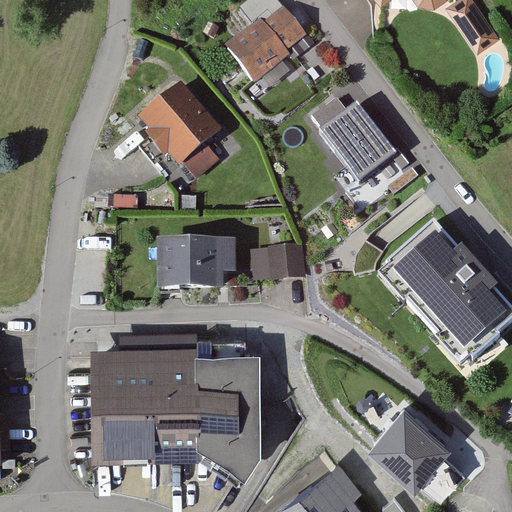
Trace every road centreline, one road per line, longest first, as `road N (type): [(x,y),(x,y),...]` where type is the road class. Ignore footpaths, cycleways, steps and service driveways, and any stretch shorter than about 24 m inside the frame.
road 1 (residential): [(61,506),(52,321),(81,145),(117,46),(121,0)]
road 2 (residential): [(311,0),(511,247)]
